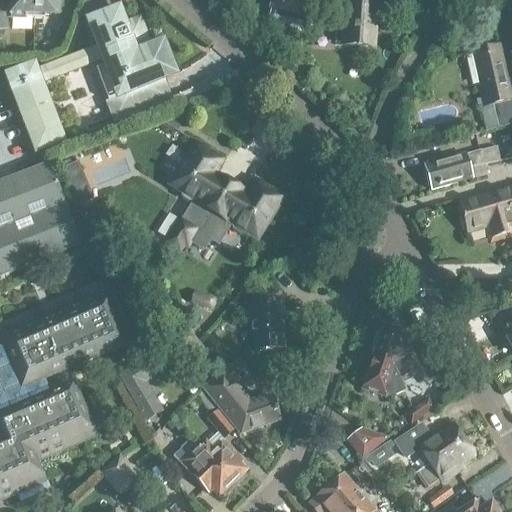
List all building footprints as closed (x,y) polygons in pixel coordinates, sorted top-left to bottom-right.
[(10,0),(10,7),(0,7),(0,31),(8,31),(7,21),(9,21),(9,22),(26,23),(26,20),(33,21),(33,0),(10,0)] [(33,0),(33,21),(43,21),(44,16),(57,16),(57,0),(33,0)] [(272,0),(270,10),(273,11),(271,20),(304,26),(306,17),(309,18),(311,8),(313,2),(312,0),(272,0)] [(312,0),(313,2),(334,6),(346,7),(343,44),(343,47),(372,49),(375,0),(312,0)] [(421,21),(422,10),(401,8),(400,19),(421,21)] [(117,13),(113,14),(113,13),(110,14),(110,15),(96,21),(96,20),(93,21),(93,22),(88,24),(98,49),(32,74),(30,69),(7,78),(36,153),(62,143),(40,85),(102,61),(116,97),(107,100),(116,122),(168,102),(161,83),(174,77),(172,73),(173,73),(172,70),(171,70),(164,53),(166,53),(164,50),(163,50),(160,41),(144,47),(140,37),(143,36),(138,23),(123,28),(117,13)] [(264,40),(258,45),(274,61),(287,48),(274,33),(269,38),(264,40)] [(60,47),(43,47),(43,60),(47,60),(58,53),(60,47)] [(471,54),(484,108),(479,109),(485,134),(499,131),(511,127),(511,96),(511,97),(500,48),(471,54)] [(186,250),(199,228),(203,230),(230,186),(214,176),(222,162),(195,145),(169,186),(179,192),(181,200),(189,205),(196,203),(198,205),(187,222),(180,218),(164,245),(180,255),(184,250),(185,249),(186,250)] [(100,164),(91,146),(75,153),(84,172),(100,164)] [(431,193),(487,176),(485,166),(500,163),(497,149),(466,158),(465,157),(424,168),(431,193)] [(75,209),(93,201),(78,163),(71,166),(69,161),(60,165),(61,169),(59,170),(75,209)] [(48,167),(0,185),(0,279),(79,248),(48,167)] [(246,196),(230,186),(203,230),(201,232),(199,231),(192,242),(204,250),(211,239),(219,245),(231,225),(233,225),(233,230),(241,235),(245,234),(256,241),(282,199),(255,182),(246,196)] [(491,241),(511,235),(511,190),(460,206),(468,235),(487,230),(491,241)] [(45,384),(135,345),(111,289),(0,335),(0,502),(45,483),(38,465),(97,439),(73,383),(49,393),(45,384)] [(216,300),(195,293),(189,306),(211,313),(216,300)] [(279,306),(249,308),(252,353),(282,351),(279,306)] [(486,317),(491,325),(500,321),(496,313),(486,317)] [(165,341),(171,348),(169,349),(178,360),(199,345),(190,333),(189,334),(184,326),(165,341)] [(511,349),(511,328),(503,334),(511,349)] [(400,384),(419,375),(417,371),(411,361),(413,360),(401,335),(390,331),(381,336),(373,358),(389,364),(400,384)] [(208,356),(199,345),(178,360),(187,372),(208,356)] [(400,384),(389,364),(373,358),(363,389),(385,397),(393,400),(404,394),(400,385),(400,384)] [(147,362),(118,377),(145,424),(163,413),(146,384),(156,379),(147,362)] [(223,375),(203,391),(240,437),(279,423),(270,399),(248,406),(223,375)] [(211,416),(207,420),(223,441),(235,432),(227,422),(218,412),(214,407),(203,392),(197,397),(211,416)] [(408,404),(412,411),(418,422),(434,411),(428,401),(420,406),(415,399),(408,404)] [(403,416),(410,427),(418,422),(412,411),(403,416)] [(180,427),(177,421),(166,427),(170,434),(180,427)] [(412,450),(418,447),(430,464),(463,442),(453,428),(436,440),(434,437),(422,445),(414,434),(405,440),(412,450)] [(347,442),(362,461),(388,440),(361,430),(347,442)] [(224,500),(236,488),(198,449),(189,440),(181,448),(186,453),(177,462),(206,493),(210,488),(219,497),(220,496),(224,500)] [(206,441),(198,449),(236,488),(247,478),(243,474),(245,471),(236,462),(239,460),(224,443),(215,452),(206,441)] [(427,492),(442,482),(444,484),(459,474),(457,471),(475,459),(463,442),(430,464),(415,475),(427,492)] [(367,467),(370,464),(375,470),(393,458),(389,451),(393,448),(390,443),(363,461),(367,467)] [(137,486),(120,457),(100,475),(106,481),(113,478),(123,495),(137,486)] [(375,477),(365,465),(354,474),(365,486),(370,481),(381,493),(385,489),(375,477)] [(344,476),(331,488),(352,511),(375,511),(344,476)] [(399,485),(394,477),(383,485),(389,492),(399,485)] [(405,495),(399,487),(391,492),(396,500),(405,495)] [(447,487),(427,502),(433,511),(454,496),(447,487)] [(352,511),(331,488),(310,506),(315,511),(352,511)] [(401,511),(404,510),(393,497),(381,508),(384,511),(401,511)] [(495,511),(491,506),(486,510),(480,501),(463,511),(451,511),(450,511),(495,511)]
